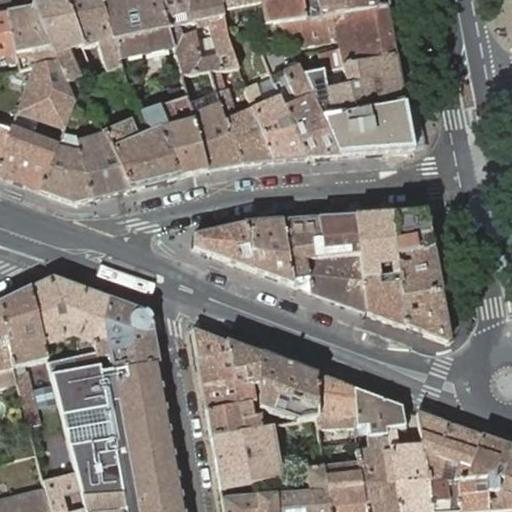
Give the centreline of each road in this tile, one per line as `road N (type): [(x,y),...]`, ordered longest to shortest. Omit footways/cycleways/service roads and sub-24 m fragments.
road 1 (residential): [(466,179),(259,196),(83,241)]
road 2 (tertiary): [(181,288),(468,386)]
road 3 (residential): [(181,288),(169,325),(202,511)]
road 4 (secondary): [(433,0),(466,179)]
road 5 (secondary): [(466,179),(491,309),(478,355)]
road 6 (tertiary): [(58,249),(181,288)]
